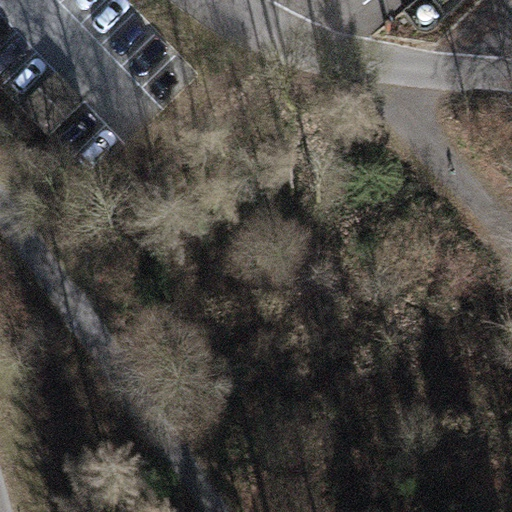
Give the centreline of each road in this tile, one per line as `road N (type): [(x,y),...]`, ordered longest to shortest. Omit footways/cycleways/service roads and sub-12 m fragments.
road 1 (track): [(209,511),(108,342),(0,190)]
road 2 (unclassified): [(221,0),(257,33),(371,62),(511,78)]
road 3 (track): [(371,62),(511,213)]
